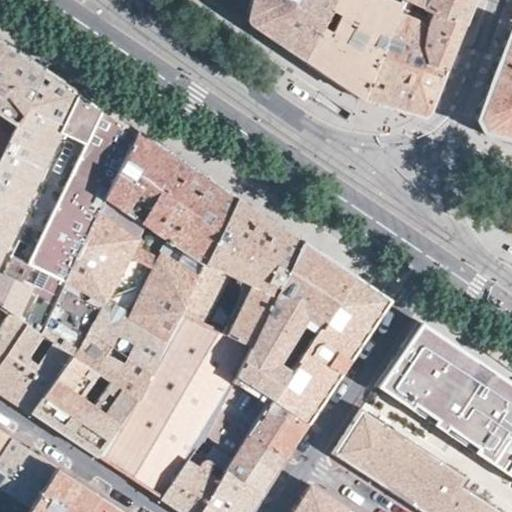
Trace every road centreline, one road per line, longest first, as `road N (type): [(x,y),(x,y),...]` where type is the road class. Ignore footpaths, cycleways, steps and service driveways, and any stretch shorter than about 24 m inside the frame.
road 1 (residential): [(34,0),(432,266)]
road 2 (residential): [(432,266),(303,461)]
road 3 (residential): [(156,511),(0,407)]
